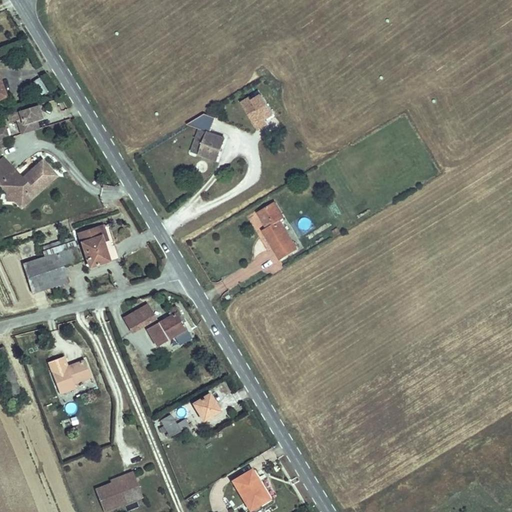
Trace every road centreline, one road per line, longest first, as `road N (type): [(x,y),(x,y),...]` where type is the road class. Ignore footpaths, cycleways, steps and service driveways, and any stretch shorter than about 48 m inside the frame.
road 1 (tertiary): [(185,275),(19,2)]
road 2 (tertiary): [(327,511),(185,275)]
road 3 (unclassified): [(185,275),(0,325)]
road 4 (unknown): [(161,235),(249,183),(254,127)]
